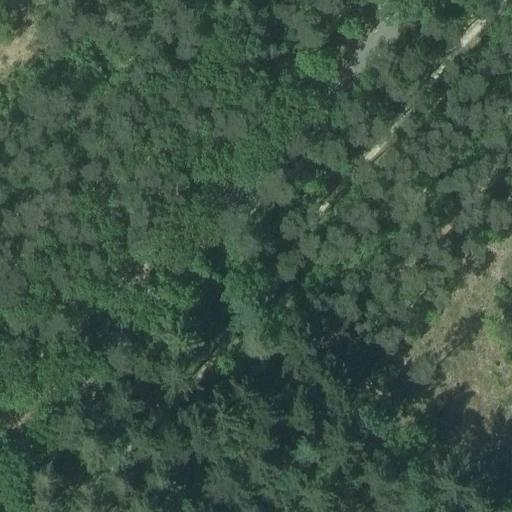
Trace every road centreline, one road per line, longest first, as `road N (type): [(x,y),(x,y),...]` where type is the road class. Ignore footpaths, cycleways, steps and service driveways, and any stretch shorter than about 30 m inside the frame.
road 1 (secondary): [(0,468),(398,0)]
road 2 (track): [(506,511),(200,236)]
